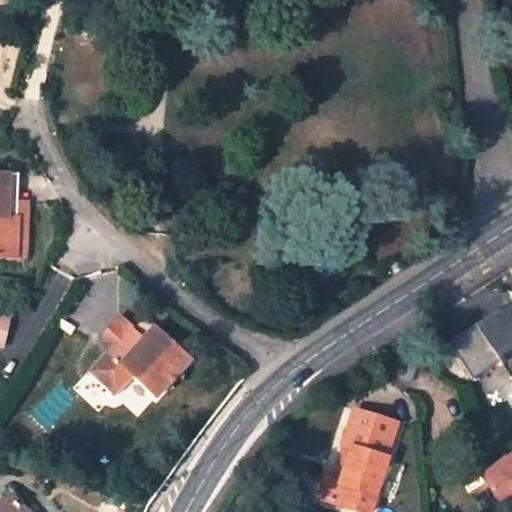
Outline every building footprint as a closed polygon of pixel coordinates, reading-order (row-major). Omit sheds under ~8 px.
[(74,50),(94,50),(94,33),(74,32),(74,50)] [(442,133),(464,128),(458,109),(437,114),(442,133)] [(0,258),(13,259),(16,201),(8,200),(9,174),(0,173),(0,258)] [(16,201),(17,174),(9,174),(8,200),(16,201)] [(24,259),(27,202),(16,201),(13,259),(24,259)] [(511,303),(448,342),(471,380),(502,362),(511,379),(511,303)] [(87,373),(113,394),(130,376),(154,397),(188,359),(150,326),(141,336),(131,328),(117,316),(93,343),(105,353),(87,373)] [(140,317),(131,328),(141,336),(150,326),(140,317)] [(349,447),(338,484),(330,482),(324,480),(318,500),(359,511),(367,511),(384,457),(382,457),(392,422),(352,410),(342,444),(349,447)] [(342,444),(330,482),(338,484),(349,447),(342,444)] [(511,511),(511,454),(480,476),(505,511),(511,511)] [(0,511),(26,511),(7,494),(0,500),(0,511)]
